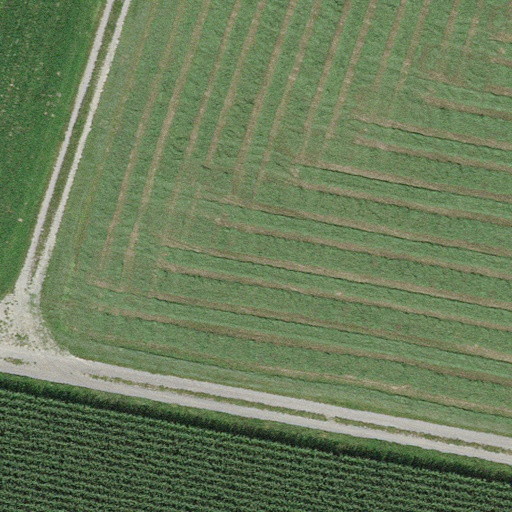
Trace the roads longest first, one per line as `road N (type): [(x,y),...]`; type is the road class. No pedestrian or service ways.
road 1 (track): [(511,459),(0,364)]
road 2 (track): [(14,367),(130,0)]
